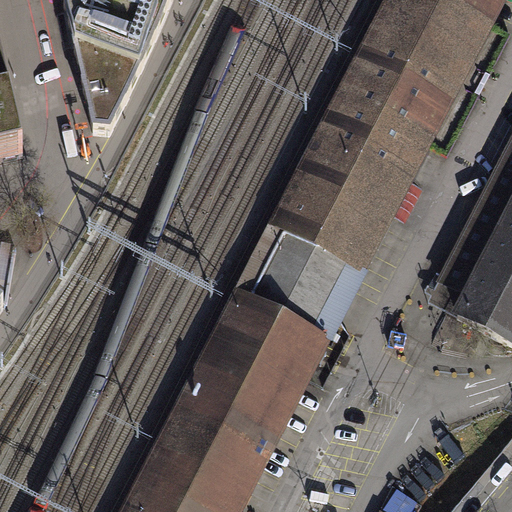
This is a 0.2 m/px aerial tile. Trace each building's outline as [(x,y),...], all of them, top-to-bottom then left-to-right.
[(61,0),(93,136),(111,139),(141,76),(169,14),(173,0),(61,0)] [(392,0),(233,296),(330,344),(506,3),(500,0),(392,0)] [(0,164),(20,160),(8,107),(0,72),(0,164)] [(511,163),(445,292),(459,299),(449,318),(511,351),(511,163)] [(0,323),(5,317),(8,288),(11,265),(0,256),(0,323)] [(330,344),(233,296),(120,511),(240,511),(328,345),(330,344)]
